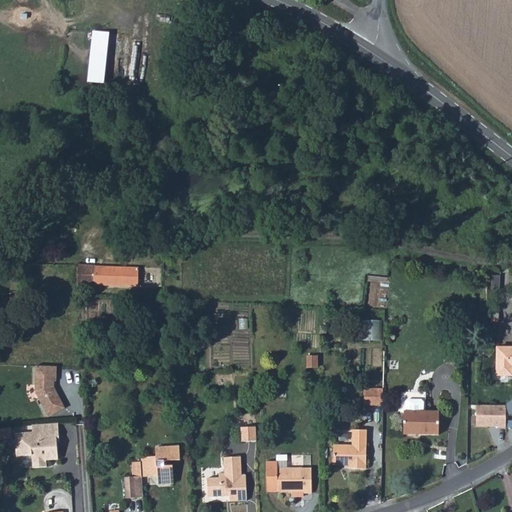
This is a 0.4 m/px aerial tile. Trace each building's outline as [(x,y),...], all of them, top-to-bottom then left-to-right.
[(94,32),(89,81),(104,83),(109,33),(94,32)] [(77,265),(76,283),(93,283),(94,267),(77,265)] [(94,267),(93,283),(138,285),(139,268),(94,267)] [(383,319),(364,319),(364,338),(382,339),(383,319)] [(511,351),(498,351),(497,378),(511,378),(511,370),(511,351)] [(308,356),(308,368),(319,368),(318,356),(308,356)] [(47,416),(63,408),(56,394),(54,395),(52,392),(52,387),(52,381),(54,381),(55,366),(34,365),(33,391),(47,416)] [(364,405),(382,406),(382,393),(383,389),(365,389),(364,405)] [(404,411),(403,434),(439,435),(439,412),(423,412),(423,404),(421,402),(408,401),(405,403),(405,411),(404,411)] [(478,405),(478,426),(507,428),(507,414),(507,405),(478,405)] [(74,423),(67,424),(68,431),(75,431),(74,423)] [(256,426),(241,426),(241,441),(257,440),(257,435),(256,426)] [(56,427),(31,429),(32,433),(14,435),(15,445),(22,444),(23,457),(30,456),(31,469),(46,468),(45,461),(57,460),(56,449),(53,449),(53,442),(58,442),(56,427)] [(10,429),(0,429),(0,438),(11,438),(10,429)] [(335,445),(335,465),(350,465),(350,469),(370,470),(370,430),(355,430),(355,445),(335,445)] [(156,455),(139,456),(140,462),(140,477),(143,476),(146,476),(158,475),(158,483),(173,482),(172,465),(164,465),(163,460),(179,459),(178,445),(156,446),(156,455)] [(224,457),(224,465),(241,464),(240,456),(224,457)] [(302,495),(302,492),(312,492),(311,467),(277,468),(277,461),(266,461),(267,491),(292,491),(292,495),(302,495)] [(140,477),(140,462),(131,463),(132,477),(140,477)] [(207,477),(207,487),(211,487),(212,496),(229,495),(229,501),(247,500),(245,474),(241,474),(241,464),(224,465),(224,472),(218,472),(218,477),(207,477)] [(144,496),(143,476),(140,477),(132,477),(126,477),(128,497),(144,496)]
